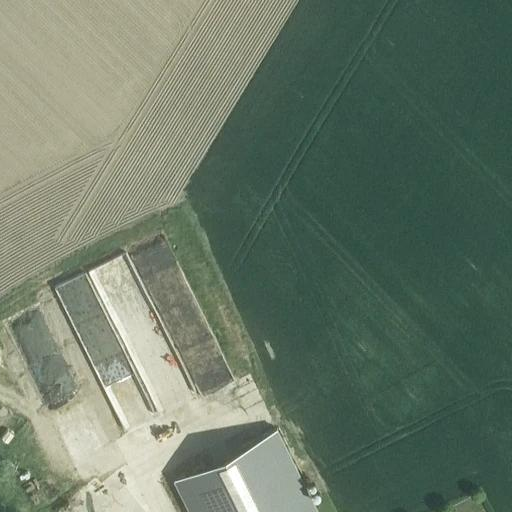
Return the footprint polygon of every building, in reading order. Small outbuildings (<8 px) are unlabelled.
[(166,237),(134,253),(179,340),(184,338),(195,360),(221,347),(208,322),(209,322),(166,237)] [(95,278),(154,403),(176,392),(117,267),(95,278)] [(60,298),(92,387),(115,379),(82,290),(60,298)] [(38,319),(16,330),(48,396),(56,392),(70,420),(84,413),(38,319)] [(146,434),(132,391),(104,401),(119,443),(146,434)] [(175,478),(191,511),(317,511),(276,428),(175,478)] [(89,511),(90,511),(102,504),(93,491),(80,499),(89,511)]
